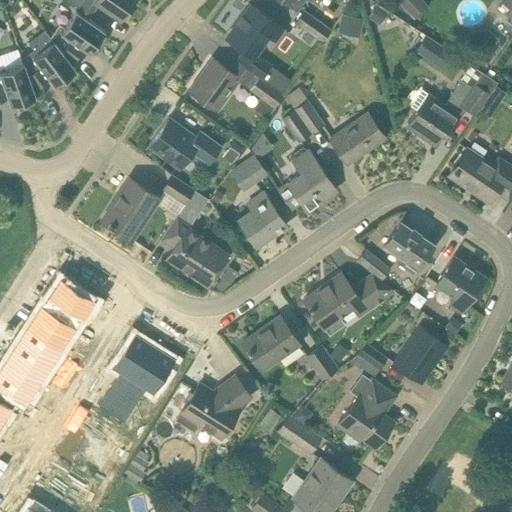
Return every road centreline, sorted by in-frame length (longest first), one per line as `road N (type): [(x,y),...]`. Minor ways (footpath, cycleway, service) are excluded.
road 1 (residential): [(511,269),(493,241),(427,193),(386,195),(240,299),(213,306),(168,298),(55,229)]
road 2 (residential): [(378,511),(511,285)]
road 3 (residential): [(38,174),(68,164),(192,0)]
